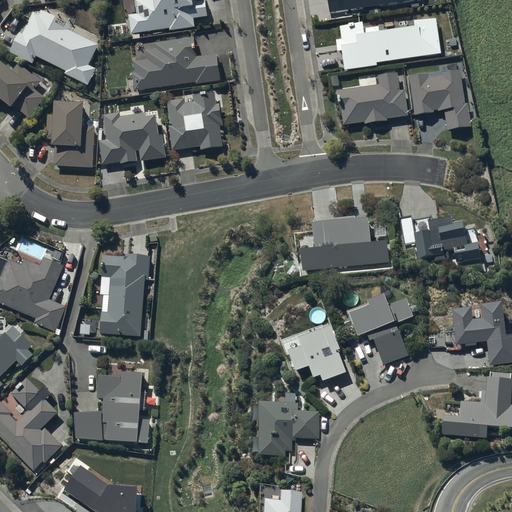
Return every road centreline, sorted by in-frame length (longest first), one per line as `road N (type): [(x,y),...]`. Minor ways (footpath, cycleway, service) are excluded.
road 1 (residential): [(8,180),(41,205),(76,214),(269,181)]
road 2 (residential): [(319,511),(322,454),(348,412),(420,371),(445,370)]
road 3 (residential): [(269,181),(243,0)]
road 4 (residential): [(289,0),(315,173)]
road 5 (residential): [(315,173),(370,165),(444,171)]
